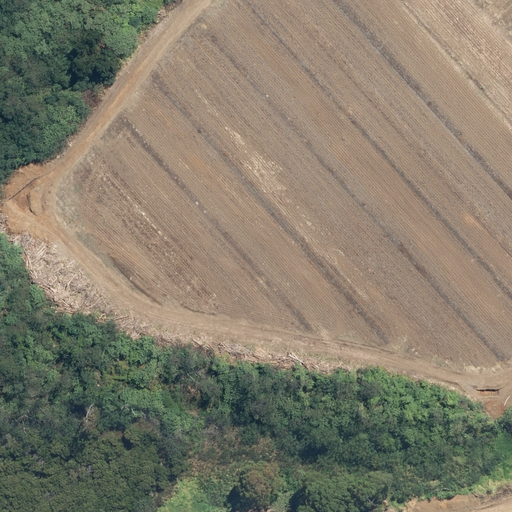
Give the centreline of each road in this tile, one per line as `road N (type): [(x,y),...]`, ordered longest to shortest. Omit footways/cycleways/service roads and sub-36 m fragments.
road 1 (track): [(511,379),(448,386),(259,348),(169,349),(101,333),(10,253),(0,228)]
road 2 (track): [(0,208),(5,187),(191,0)]
